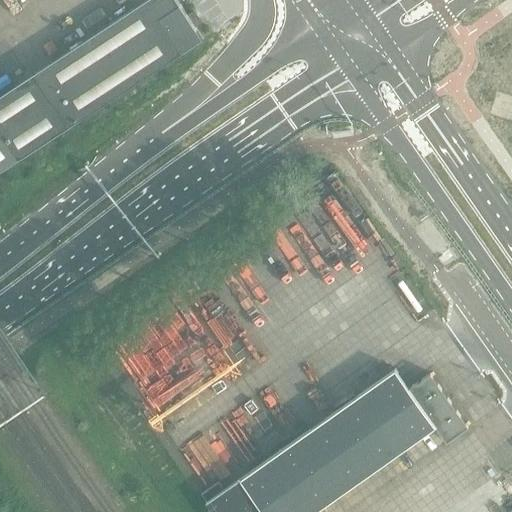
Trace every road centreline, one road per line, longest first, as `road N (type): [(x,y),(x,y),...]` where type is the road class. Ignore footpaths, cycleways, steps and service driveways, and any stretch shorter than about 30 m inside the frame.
road 1 (unclassified): [(0,319),(349,74)]
road 2 (unclassified): [(349,74),(511,291)]
road 3 (unclassified): [(176,124),(0,261)]
road 4 (unclassified): [(511,232),(387,50)]
road 5 (unclassified): [(320,32),(176,124)]
road 6 (unclassified): [(252,0),(247,38),(217,84),(176,124)]
